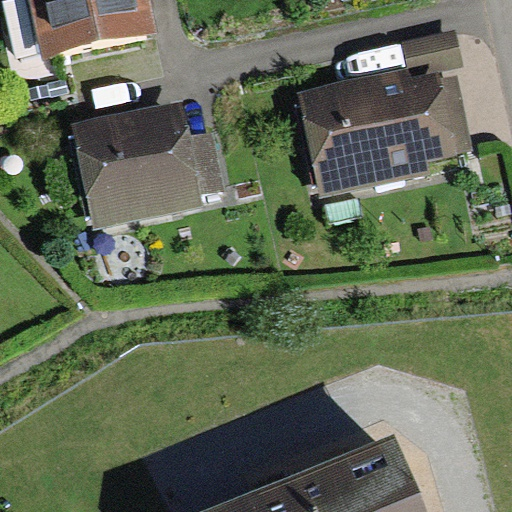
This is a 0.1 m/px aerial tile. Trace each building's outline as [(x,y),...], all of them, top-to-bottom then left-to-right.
[(32,0),(46,57),(154,31),(146,0),(32,0)] [(450,43),(406,50),(411,82),(455,75),(450,43)] [(309,117),(327,197),(452,170),(434,89),(309,117)] [(182,105),(76,126),(96,227),(205,206),(202,191),(221,187),(210,133),(188,137),(182,105)] [(401,511),(387,475),(295,511),(401,511)]
